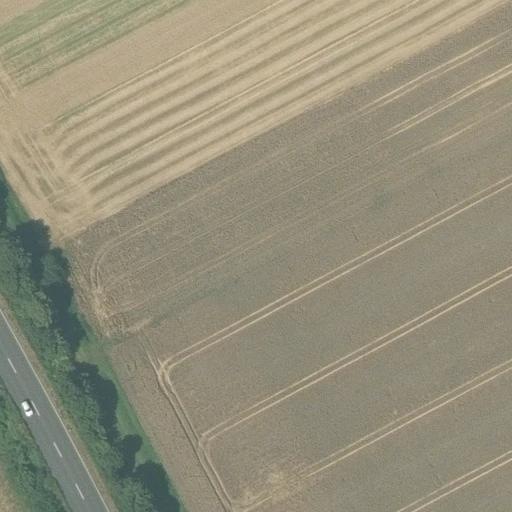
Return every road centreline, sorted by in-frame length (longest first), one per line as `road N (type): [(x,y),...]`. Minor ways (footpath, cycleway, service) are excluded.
road 1 (track): [(0,215),(156,511)]
road 2 (primary): [(87,511),(0,356)]
